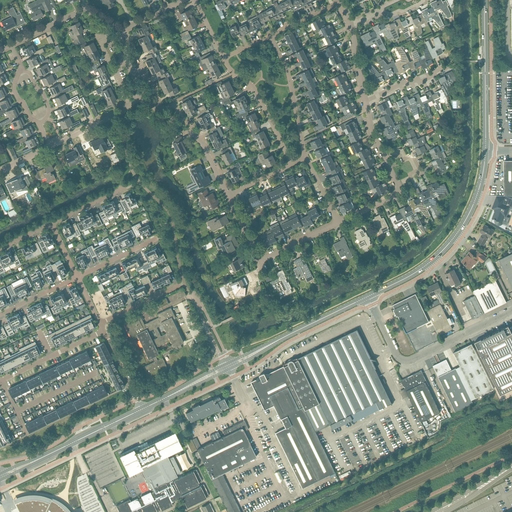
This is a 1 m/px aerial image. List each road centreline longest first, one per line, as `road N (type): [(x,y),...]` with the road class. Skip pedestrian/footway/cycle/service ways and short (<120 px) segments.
road 1 (tertiary): [(367,296),(419,269),(449,242),(475,198),(485,150)]
road 2 (unclassified): [(367,296),(406,361),(511,311)]
road 3 (residential): [(337,224),(398,189),(366,101)]
road 4 (tertiary): [(227,366),(367,296)]
road 5 (residential): [(227,196),(256,258),(337,224)]
road 6 (tertiary): [(485,150),(484,0)]
road 7 (residential): [(138,97),(197,138),(227,196)]
road 8 (residential): [(305,157),(288,72),(269,36)]
road 9 (residential): [(291,164),(253,86),(224,58)]
road 10 (residential): [(10,45),(81,10),(118,30)]
